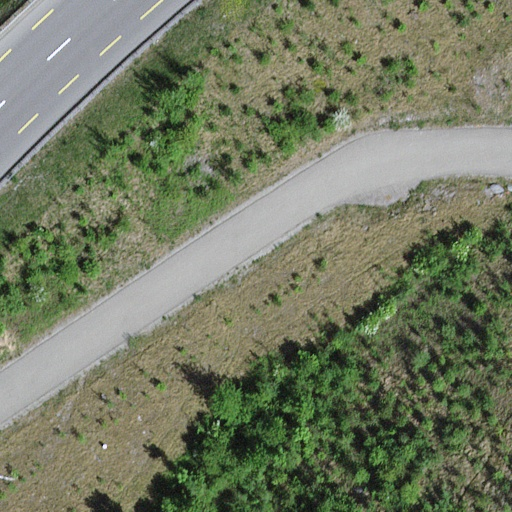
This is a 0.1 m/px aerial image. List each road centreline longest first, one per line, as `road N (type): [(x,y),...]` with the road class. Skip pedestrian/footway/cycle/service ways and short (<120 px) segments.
road 1 (track): [(511,157),(418,143),(321,174),(0,403)]
road 2 (primary): [(113,0),(0,107)]
